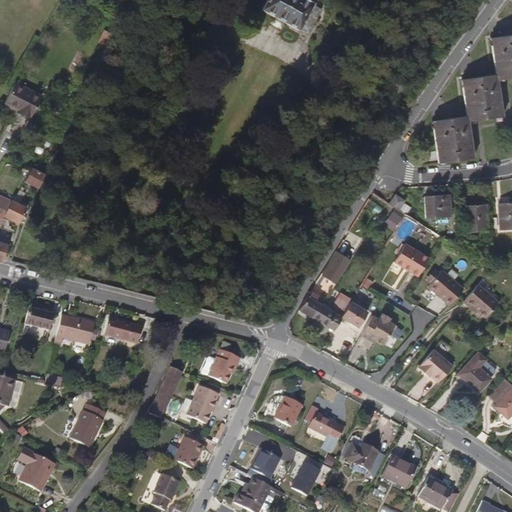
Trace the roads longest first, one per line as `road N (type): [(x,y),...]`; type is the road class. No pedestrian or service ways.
road 1 (residential): [(274,339),(380,395),(511,481)]
road 2 (residential): [(181,313),(141,406),(71,511)]
road 3 (residential): [(274,339),(384,161)]
road 4 (residential): [(384,161),(497,0)]
road 5 (residential): [(274,339),(198,511)]
road 6 (residential): [(0,269),(181,313)]
road 7 (residential): [(384,161),(428,177),(511,167)]
